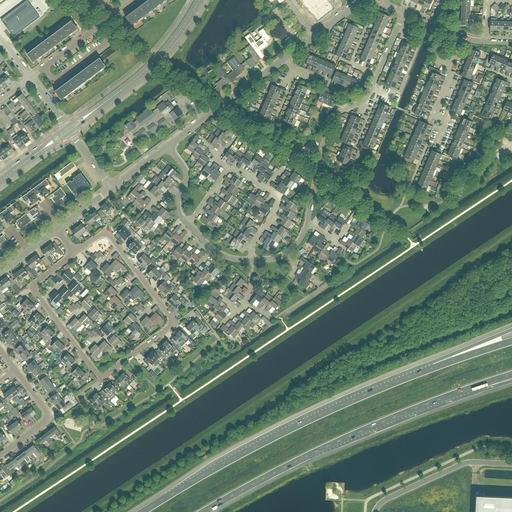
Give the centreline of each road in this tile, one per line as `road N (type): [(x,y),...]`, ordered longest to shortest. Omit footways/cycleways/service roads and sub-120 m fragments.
road 1 (motorway): [(433,367),(262,442),(142,511)]
road 2 (motorway): [(202,511),(339,440),(485,383)]
road 3 (residential): [(101,378),(175,323),(111,236),(100,234),(73,253)]
road 4 (tertiary): [(68,131),(144,72),(199,0)]
road 5 (residential): [(73,253),(35,283),(35,292),(101,378)]
road 6 (residential): [(307,223),(329,123),(372,88)]
road 7 (unclassified): [(372,511),(377,501),(454,465),(511,464)]
road 8 (unclassified): [(167,147),(285,59)]
road 9 (residential): [(251,260),(278,196),(228,170)]
road 10 (residential): [(0,455),(50,417),(15,370)]
